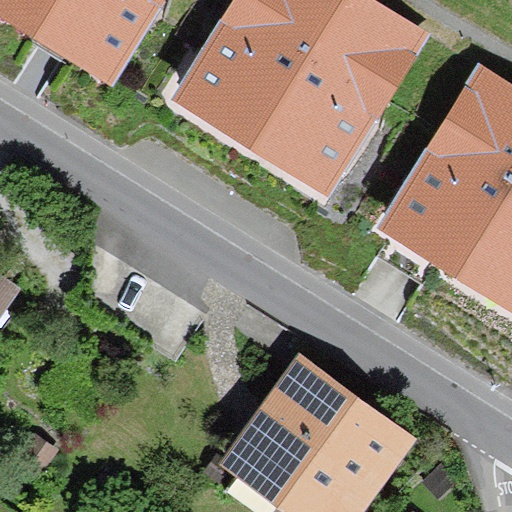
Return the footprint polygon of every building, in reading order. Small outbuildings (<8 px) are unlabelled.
[(22,0),(113,56),(148,0),(22,0)] [(351,0),(245,0),(194,83),(331,168),(412,37),(351,0)] [(511,99),(483,82),(402,212),(511,280),(511,99)] [(205,312),(91,239),(86,301),(176,357),(205,312)] [(304,380),(248,458),(323,511),(334,511),(387,439),(304,380)]
